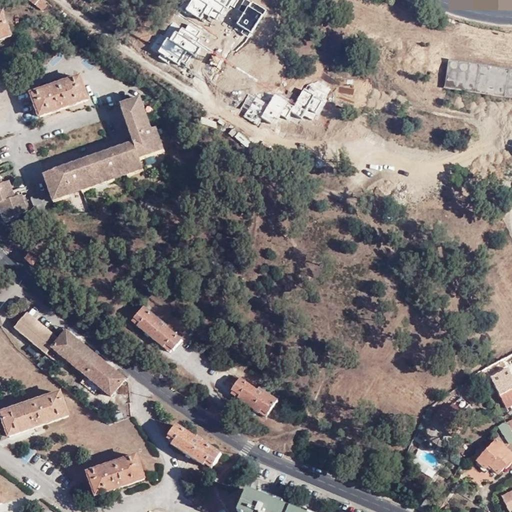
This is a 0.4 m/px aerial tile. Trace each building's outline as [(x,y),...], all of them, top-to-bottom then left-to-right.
[(4,12),(0,13),(0,39),(12,35),(4,12)] [(511,71),(452,62),(448,88),(511,97),(511,71)] [(81,77),(33,95),(41,117),(89,100),(81,77)] [(63,175),(61,169),(44,175),(53,203),(71,197),(69,191),(80,187),(82,192),(90,190),(88,186),(97,183),(107,179),(108,184),(115,181),(114,175),(125,171),(127,177),(136,174),(134,170),(143,167),(141,160),(165,152),(160,136),(164,134),(161,127),(157,129),(146,97),(126,104),(132,120),(136,118),(140,131),(142,136),(145,135),(147,140),(143,141),(144,144),(140,145),(139,142),(118,150),(120,155),(108,159),(106,154),(73,165),(75,171),(63,175)] [(136,132),(140,131),(136,118),(132,120),(136,132)] [(169,150),(164,134),(160,136),(165,152),(169,150)] [(118,150),(106,154),(108,159),(120,155),(118,150)] [(73,165),(61,169),(63,175),(75,171),(73,165)] [(0,209),(4,220),(28,212),(23,195),(15,198),(9,181),(2,183),(0,176),(0,209)] [(34,253),(29,259),(35,265),(41,258),(34,253)] [(167,326),(144,307),(134,319),(139,324),(137,327),(163,348),(165,345),(172,351),(181,340),(166,327),(167,326)] [(61,337),(30,311),(28,313),(31,316),(59,340),(61,337)] [(28,313),(17,326),(48,353),(54,346),(113,396),(127,379),(68,329),(61,337),(59,340),(31,316),(28,313)] [(511,373),(510,370),(493,379),(509,409),(511,407),(511,373)] [(257,390),(240,379),(232,392),(240,397),(238,399),(259,413),(261,411),(267,415),(277,400),(258,388),(257,390)] [(62,391),(4,412),(12,435),(70,414),(62,391)] [(448,410),(445,407),(434,416),(453,437),(469,422),(477,414),(469,406),(461,413),(453,405),(448,410)] [(503,424),(500,426),(511,443),(511,442),(511,430),(509,426),(509,425),(508,424),(507,423),(503,424)] [(198,438),(178,425),(170,436),(177,440),(174,445),(206,465),(208,461),(215,465),(223,453),(205,441),(206,439),(200,436),(198,438)] [(511,453),(497,439),(477,460),(486,468),(490,465),(500,474),(506,467),(508,468),(511,463),(511,453)] [(139,455),(91,471),(98,494),(146,477),(139,455)] [(301,511),(250,490),(240,511),(301,511)] [(431,495),(425,508),(432,511),(439,499),(431,495)]
